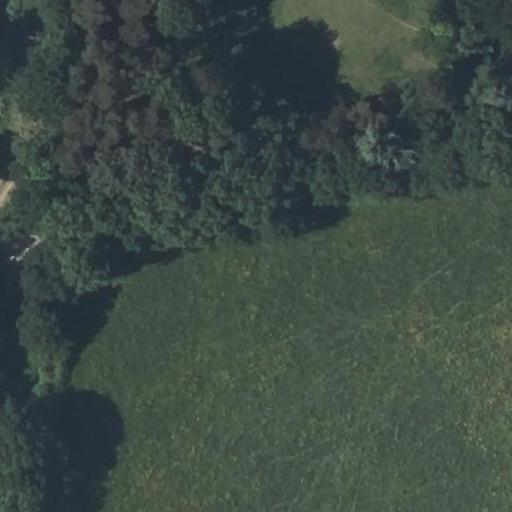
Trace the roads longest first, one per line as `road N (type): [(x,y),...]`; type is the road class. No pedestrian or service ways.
road 1 (track): [(511,148),(0,242)]
road 2 (track): [(0,371),(32,0)]
